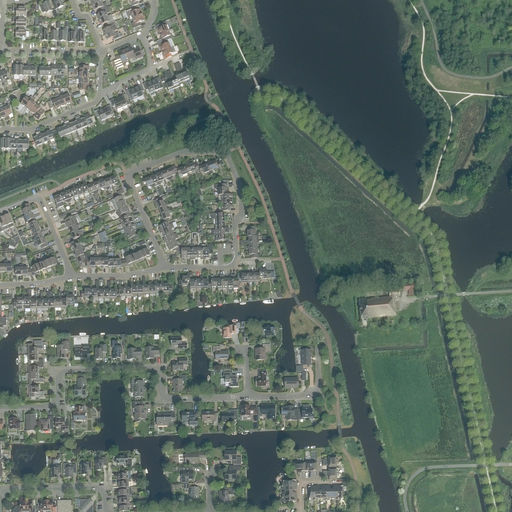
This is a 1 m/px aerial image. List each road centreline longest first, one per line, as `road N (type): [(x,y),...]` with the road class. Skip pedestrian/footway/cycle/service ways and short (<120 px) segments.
road 1 (residential): [(229,265),(240,185),(222,151),(186,151),(126,174),(163,267)]
road 2 (residential): [(0,407),(52,404),(59,374),(70,370),(151,368),(167,397),(248,396)]
road 3 (residential): [(0,210),(38,199),(69,277)]
road 4 (residential): [(107,511),(94,487),(0,491)]
